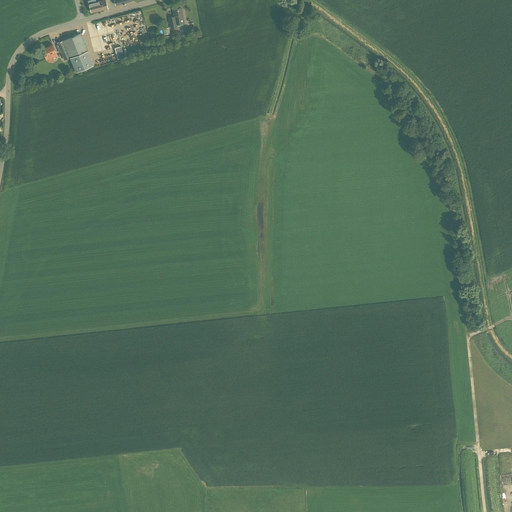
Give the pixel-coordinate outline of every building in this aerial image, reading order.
[(93,0),(90,0),(88,0),(91,12),(108,8),(105,0),(101,0),(94,2),(93,0)] [(181,7),(172,9),(174,16),(169,17),(171,28),(177,27),(176,24),(184,23),(181,7)] [(76,71),(94,64),(81,33),(57,42),(64,60),(71,58),(76,71)] [(57,55),(53,44),(52,44),(52,43),(48,45),(48,46),(44,47),(46,52),(44,53),(46,59),(57,55)] [(124,57),(121,46),(115,47),(118,59),(124,57)]
